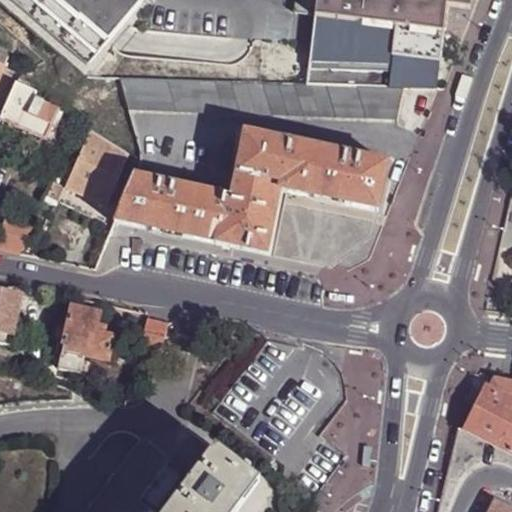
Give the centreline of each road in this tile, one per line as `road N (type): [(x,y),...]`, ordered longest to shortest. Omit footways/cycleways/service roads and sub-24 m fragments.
road 1 (residential): [(0,267),(351,327)]
road 2 (residential): [(511,3),(453,159),(418,297)]
road 3 (residential): [(451,304),(511,72)]
road 4 (residential): [(400,350),(376,511)]
road 5 (residential): [(404,511),(439,361)]
